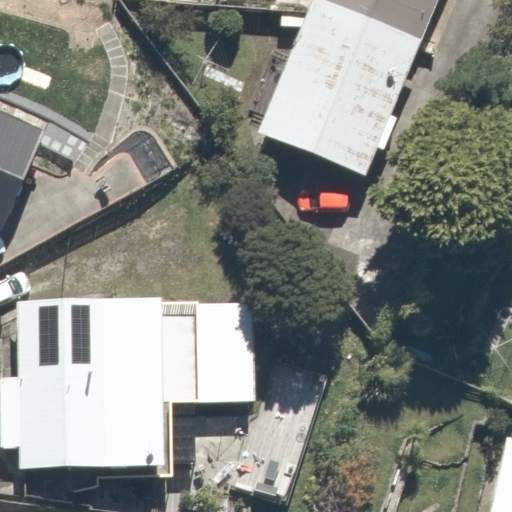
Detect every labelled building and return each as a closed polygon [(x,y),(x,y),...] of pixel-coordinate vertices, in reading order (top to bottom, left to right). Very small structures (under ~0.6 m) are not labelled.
[(418,47),(310,0),(306,0),(247,136),(358,184),(418,47)] [(310,0),(418,47),(436,0),(310,0)] [(0,233),(41,138),(0,120),(0,233)] [(252,302),(12,303),(13,470),(156,469),(155,404),(252,403),(252,302)] [(511,511),(511,444),(506,443),(487,511),(511,511)]
